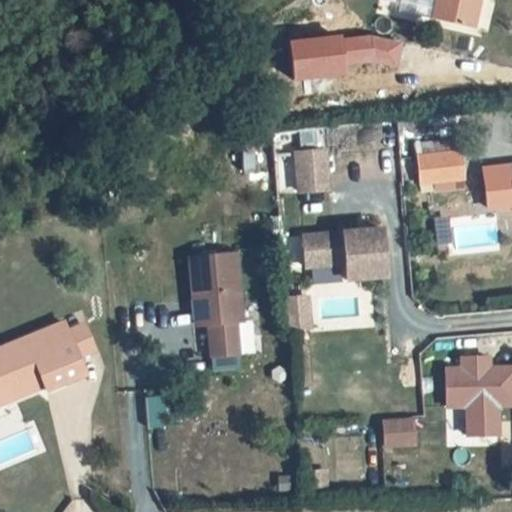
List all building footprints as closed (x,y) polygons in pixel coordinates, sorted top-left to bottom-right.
[(390,0),(389,6),(472,24),(477,0),(390,0)] [(396,66),(403,44),(372,36),(342,39),(342,36),(293,41),(297,81),(346,76),(345,64),(375,60),(396,66)] [(304,177),(300,138),(271,142),(275,180),(304,177)] [(448,147),(408,150),(410,177),(450,174),(448,147)] [(476,207),(504,203),(511,202),(511,161),(470,168),(476,207)] [(366,261),(360,215),(281,225),(285,256),(325,250),(327,267),(366,261)] [(183,297),(184,304),(221,297),(214,248),(169,254),(174,298),(183,297)] [(223,315),(221,297),(184,304),(186,320),(188,320),(193,353),(221,349),(216,317),(223,315)] [(61,379),(54,361),(44,335),(40,326),(0,342),(0,393),(18,386),(22,395),(61,379)] [(44,335),(45,336),(54,361),(71,354),(60,329),(44,335)] [(506,363),(476,364),(476,352),(450,353),(450,364),(433,364),(434,402),(455,401),(455,431),(485,430),(485,401),(506,400),(506,363)] [(166,426),(161,396),(143,399),(147,429),(166,426)] [(375,440),(405,436),(402,412),(372,415),(375,440)]
